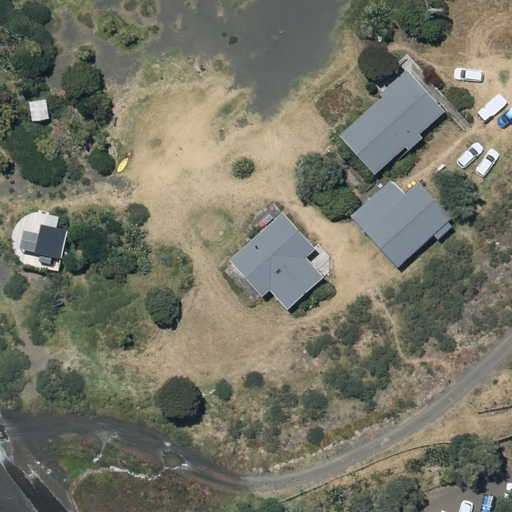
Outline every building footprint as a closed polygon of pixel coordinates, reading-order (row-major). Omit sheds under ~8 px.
[(379,101),(338,140),(373,178),(402,151),(406,155),(420,142),(417,138),(441,115),(402,73),(376,97),(379,101)] [(403,198),(388,182),(348,217),(397,271),(449,223),(415,186),(403,198)] [(321,216),(297,191),(286,201),(311,226),(321,216)] [(61,209),(68,227),(84,221),(76,202),(61,209)] [(279,216),(225,264),(259,302),(266,295),(282,314),(320,281),(302,260),(312,252),(279,216)]
